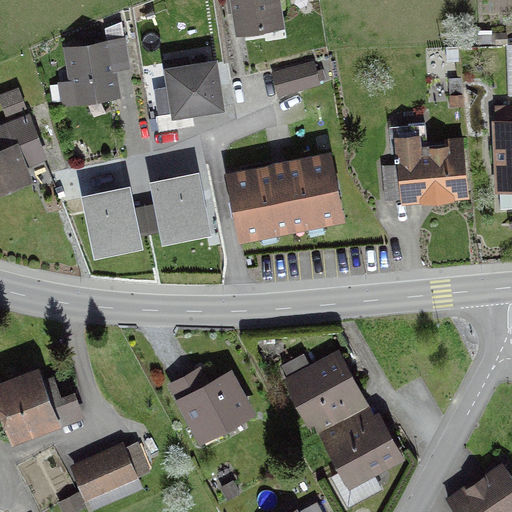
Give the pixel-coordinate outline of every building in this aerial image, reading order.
[(231,0),(236,31),(279,24),(275,0),(231,0)] [(477,45),(489,44),(489,35),(476,36),(477,45)] [(74,100),(114,94),(106,43),(66,50),(74,100)] [(166,64),(173,113),(217,106),(211,64),(184,69),(183,61),(166,64)] [(308,65),(275,74),(279,92),(313,83),(308,65)] [(450,106),(460,106),(458,82),(448,83),(450,106)] [(0,103),(4,114),(23,106),(16,90),(0,96),(0,103)] [(511,105),(494,107),(498,208),(511,207),(511,105)] [(0,144),(2,150),(0,150),(0,189),(26,179),(20,165),(41,157),(25,118),(0,127),(0,144)] [(383,169),(386,199),(400,198),(400,199),(466,193),(461,148),(417,152),(416,145),(396,147),(396,156),(393,157),(393,160),(397,160),(397,167),(383,169)] [(338,216),(326,157),(228,177),(240,235),(338,216)] [(156,182),(166,230),(206,222),(196,174),(156,182)] [(125,189),(87,197),(98,244),(136,236),(125,189)] [(325,411),(355,395),(345,375),(335,356),(288,381),(309,420),(314,417),(321,430),(349,482),(396,457),(385,438),(375,418),(339,437),(332,424),(325,411)] [(78,415),(70,394),(56,400),(52,390),(45,392),(38,372),(0,386),(0,408),(9,432),(54,415),(57,423),(78,415)] [(248,411),(227,374),(194,392),(186,378),(171,386),(199,438),(248,411)] [(146,471),(135,444),(74,470),(84,495),(86,494),(92,506),(106,500),(101,490),(146,471)] [(506,511),(511,509),(511,480),(503,468),(450,505),(454,511),(506,511)] [(300,511),(318,511),(314,503),(300,511)]
